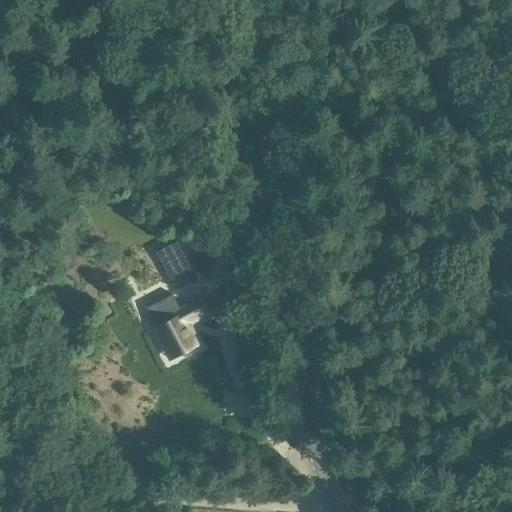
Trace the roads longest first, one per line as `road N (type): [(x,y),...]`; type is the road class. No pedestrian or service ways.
road 1 (tertiary): [(332,506),(238,0)]
road 2 (unclassified): [(51,492),(332,506)]
road 3 (track): [(332,506),(477,511)]
